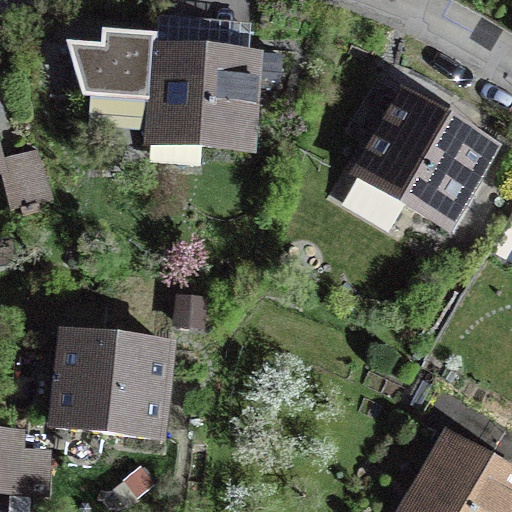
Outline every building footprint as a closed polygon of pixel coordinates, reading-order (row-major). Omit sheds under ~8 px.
[(157,37),(102,33),(101,47),(65,45),(82,98),(147,103),(145,132),(150,132),(149,142),(250,149),(257,59),(156,51),(157,37)] [(446,229),(494,150),(405,97),(358,177),(446,229)] [(41,152),(0,161),(0,167),(1,173),(10,209),(21,206),(23,214),(41,210),(39,201),(52,197),(41,152)] [(511,213),(489,253),(511,266),(511,213)] [(206,296),(174,295),(174,328),(205,329),(206,296)] [(165,387),(170,346),(66,335),(56,428),(160,439),(165,387)] [(0,432),(0,493),(12,494),(14,433),(0,432)] [(511,511),(511,474),(450,437),(404,511),(511,511)]
